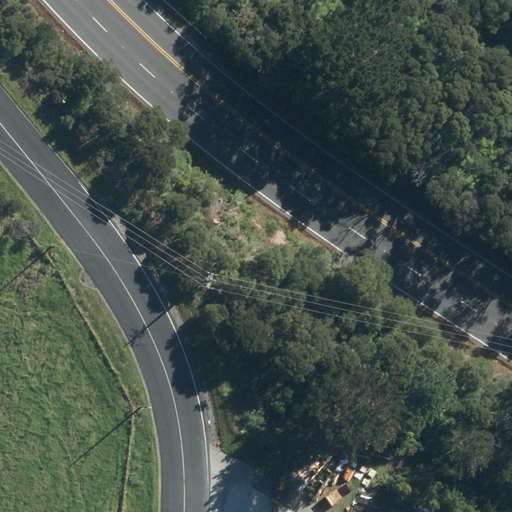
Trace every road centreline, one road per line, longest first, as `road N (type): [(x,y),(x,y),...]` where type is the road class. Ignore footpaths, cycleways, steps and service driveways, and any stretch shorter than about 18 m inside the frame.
road 1 (primary): [(511,306),(273,145),(110,0)]
road 2 (unclassified): [(183,511),(179,419),(149,329),(108,261),(0,121)]
